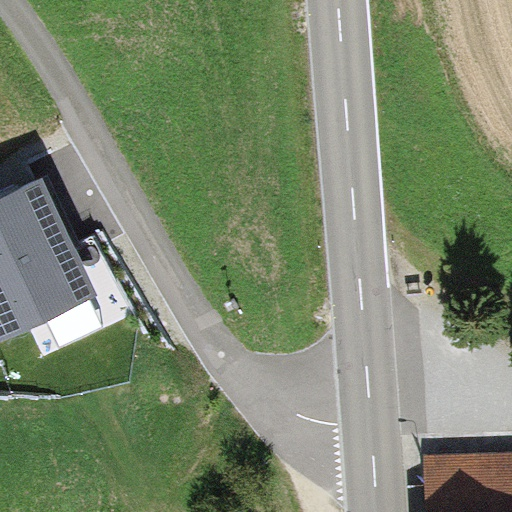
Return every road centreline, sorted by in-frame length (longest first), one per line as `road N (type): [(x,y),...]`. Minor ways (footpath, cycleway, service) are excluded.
road 1 (residential): [(4,0),(59,71),(174,288),(245,378),(328,422),(375,426)]
road 2 (secondary): [(334,0),(375,426)]
